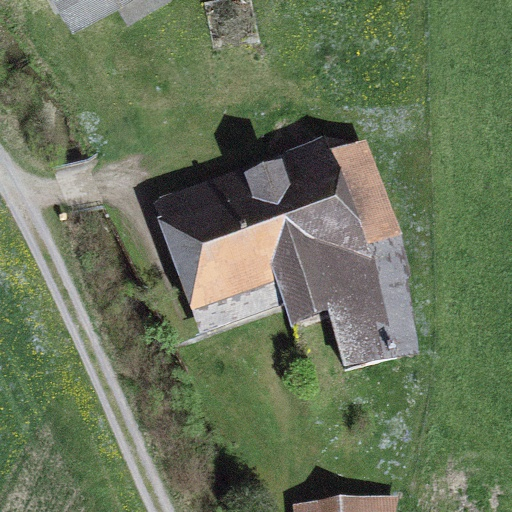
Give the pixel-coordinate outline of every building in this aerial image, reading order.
[(62,0),(75,23),(115,1),(127,23),(166,0),(62,0)] [(213,51),(259,42),(250,0),(209,0),(203,1),(213,51)] [(138,101),(165,87),(151,60),(124,74),(138,101)] [(183,223),(213,307),(281,282),(297,325),(329,311),(345,371),(414,354),(399,282),(407,278),(364,157),(183,223)] [(296,511),(295,511),(392,511),(395,503),(296,511)]
